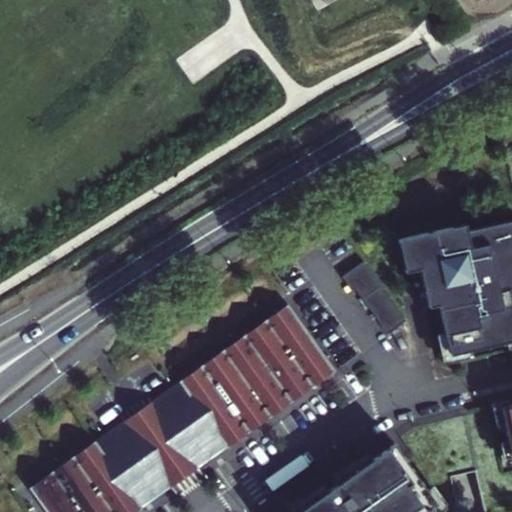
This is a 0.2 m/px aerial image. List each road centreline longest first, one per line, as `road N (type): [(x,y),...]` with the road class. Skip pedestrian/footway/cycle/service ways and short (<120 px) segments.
road 1 (residential): [(221,511),(367,408),(511,371)]
road 2 (primary): [(183,251),(398,123)]
road 3 (primary): [(0,387),(183,251)]
road 4 (primary): [(183,251),(0,353)]
road 5 (primary): [(511,40),(462,66),(398,123)]
road 6 (primary): [(398,123),(511,68)]
